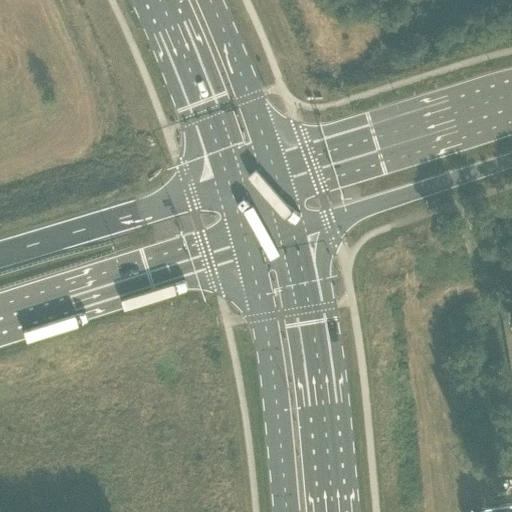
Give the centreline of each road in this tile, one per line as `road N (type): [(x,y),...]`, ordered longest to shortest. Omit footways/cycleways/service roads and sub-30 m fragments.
road 1 (primary): [(328,511),(308,309),(291,228)]
road 2 (primary): [(247,242),(284,511)]
road 3 (motorway): [(0,320),(247,242)]
road 4 (tertiary): [(511,95),(274,172)]
road 5 (motorway): [(231,183),(0,252)]
road 6 (tertiary): [(291,228),(511,156)]
road 7 (primary): [(158,0),(231,183)]
road 8 (primary): [(274,172),(207,0)]
